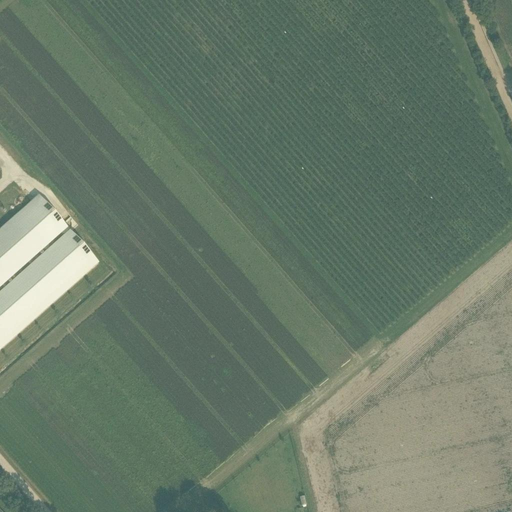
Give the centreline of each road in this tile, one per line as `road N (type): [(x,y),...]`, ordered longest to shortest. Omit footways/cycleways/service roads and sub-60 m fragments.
road 1 (track): [(180,511),(511,233)]
road 2 (unclassified): [(511,113),(464,0)]
